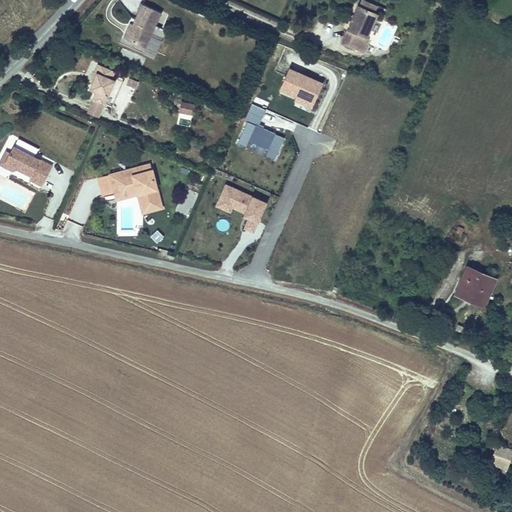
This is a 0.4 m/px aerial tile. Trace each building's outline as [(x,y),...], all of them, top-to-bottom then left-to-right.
[(362,8),(374,14),(377,7),(365,2),(362,8)] [(126,41),(144,49),(159,14),(142,6),(133,26),(126,41)] [(361,37),(366,40),(377,15),(374,14),(362,8),(359,7),(354,17),(356,18),(354,22),(352,21),(342,45),(355,51),(361,37)] [(122,39),(126,41),(133,26),(129,24),(122,39)] [(369,41),(366,40),(361,37),(355,51),(363,55),(369,41)] [(93,103),(105,108),(115,82),(110,81),(114,72),(95,64),(92,71),(97,72),(93,80),(88,93),(95,95),(93,103)] [(315,107),(326,82),(287,65),(276,91),(315,107)] [(135,89),(138,83),(129,79),(126,86),(135,89)] [(196,105),(181,102),(179,113),(194,116),(196,105)] [(100,119),(105,108),(93,103),(88,114),(100,119)] [(266,111),(252,104),(248,113),(263,119),(266,111)] [(249,142),(269,150),(266,157),(276,161),(285,139),(247,122),(238,144),(246,148),(249,142)] [(40,188),(51,168),(12,148),(8,155),(4,153),(0,160),(0,163),(11,169),(11,167),(15,169),(30,177),(27,181),(40,188)] [(11,167),(11,169),(0,163),(0,168),(12,175),(15,169),(11,167)] [(126,178),(151,171),(149,164),(124,171),(126,178)] [(147,211),(161,207),(151,171),(126,178),(124,171),(109,175),(109,176),(114,195),(140,188),(147,211)] [(104,198),(114,195),(109,176),(98,179),(104,198)] [(245,227),(256,232),(269,203),(226,184),(215,208),(231,214),(233,210),(245,215),(243,220),(247,221),(245,227)] [(186,187),(176,211),(188,217),(199,192),(186,187)] [(140,213),(147,211),(140,188),(114,195),(116,203),(136,198),(140,213)] [(454,296),(485,310),(497,282),(467,268),(454,296)] [(492,460),(509,467),(511,458),(511,450),(498,445),(492,460)] [(508,471),(509,467),(492,460),(490,465),(508,471)]
